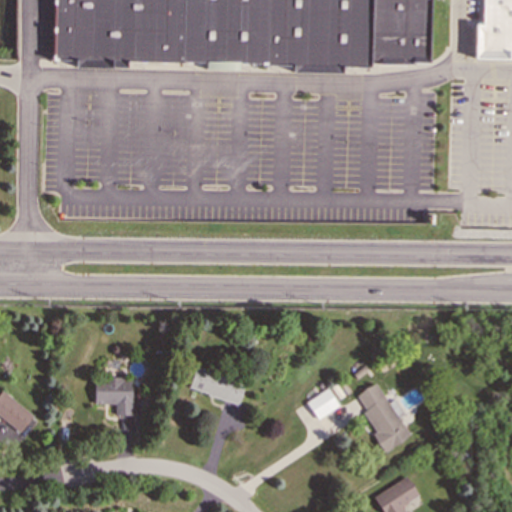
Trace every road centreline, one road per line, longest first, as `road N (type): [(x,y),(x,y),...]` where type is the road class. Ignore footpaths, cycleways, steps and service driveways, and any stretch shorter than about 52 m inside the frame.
road 1 (secondary): [(511,259),(0,253)]
road 2 (secondary): [(0,285),(511,291)]
road 3 (residential): [(78,476),(172,469),(222,490),(248,511)]
